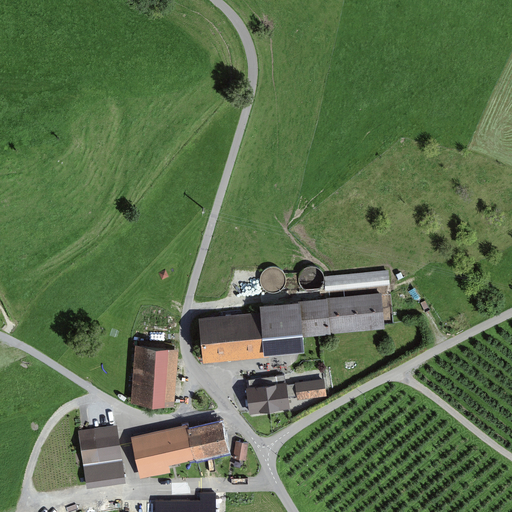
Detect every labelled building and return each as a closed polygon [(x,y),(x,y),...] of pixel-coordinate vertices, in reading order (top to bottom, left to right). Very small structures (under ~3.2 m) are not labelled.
[(323,283),(323,276),(320,270),(314,266),(307,266),(301,270),(297,276),(298,283),(301,289),(307,292),(314,292),(319,289),(323,283)] [(286,285),(286,277),(283,271),(276,268),(269,268),(263,272),(260,278),(260,284),(264,290),(270,294),(276,294),(282,291),(286,285)] [(165,269),(158,272),(162,280),(169,277),(165,269)] [(388,270),(324,276),(326,292),(390,285),(388,270)] [(303,335),(387,327),(384,294),(304,302),(304,297),(262,301),(263,311),(201,317),(206,363),(272,357),(272,350),(304,347),(303,335)] [(175,401),(179,344),(133,341),(129,397),(175,401)] [(290,376),(293,405),(326,402),(323,372),(290,376)] [(238,383),(242,416),(288,411),(284,378),(238,383)] [(169,460),(229,447),(222,418),(189,426),(188,421),(131,434),(141,475),(171,468),(169,460)] [(117,423),(78,429),(87,485),(126,479),(117,423)] [(248,441),(236,440),(233,456),(246,458),(248,441)] [(215,511),(215,499),(154,499),(154,511),(215,511)]
